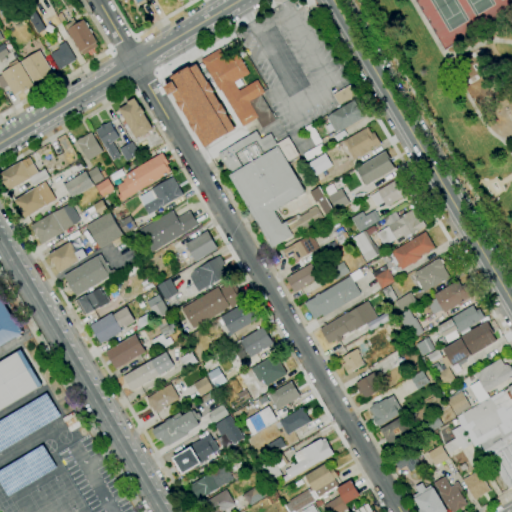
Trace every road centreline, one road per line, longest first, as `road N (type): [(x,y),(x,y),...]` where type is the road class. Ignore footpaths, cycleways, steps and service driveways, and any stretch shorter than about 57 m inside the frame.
road 1 (tertiary): [(401,511),(99,0)]
road 2 (secondary): [(511,300),(334,0)]
road 3 (secondary): [(158,511),(0,246)]
road 4 (tertiary): [(0,142),(136,63)]
